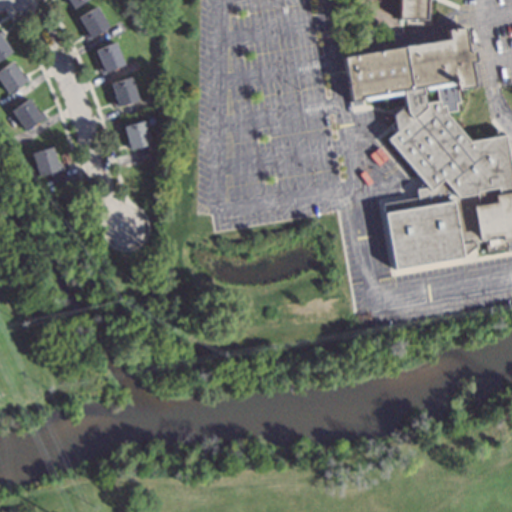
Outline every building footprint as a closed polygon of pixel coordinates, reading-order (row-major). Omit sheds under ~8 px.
[(84,0),(72,8),(67,0),(84,0)] [(424,0),(424,19),(397,18),(397,0),(424,0)] [(107,26),(86,39),(83,34),(86,32),(77,17),(95,6),(107,26)] [(462,27),(466,52),(472,51),(475,64),(469,65),(473,89),(457,92),(460,111),(443,114),(467,142),(489,139),(498,131),(511,146),(511,154),(507,158),(511,184),(511,247),(484,252),(481,239),(461,258),(391,269),(380,202),(415,197),(413,188),(420,181),(384,138),(392,129),(390,117),(401,107),(399,95),(346,103),(339,57),(446,40),(444,30),(462,27)] [(0,30),(3,35),(1,36),(11,51),(0,58),(0,30)] [(123,64),(100,74),(97,68),(101,66),(94,50),(113,42),(123,64)] [(20,76),(23,74),(27,79),(6,93),(0,84),(0,68),(11,61),(20,76)] [(137,100),(113,108),(111,101),(114,100),(109,83),(129,76),(137,100)] [(38,113),(40,111),(44,116),(24,131),(10,111),(27,98),(38,113)] [(149,144),(128,149),(122,126),(143,121),(149,144)] [(55,164),(59,162),(61,170),(37,177),(30,153),(50,147),(55,164)]
